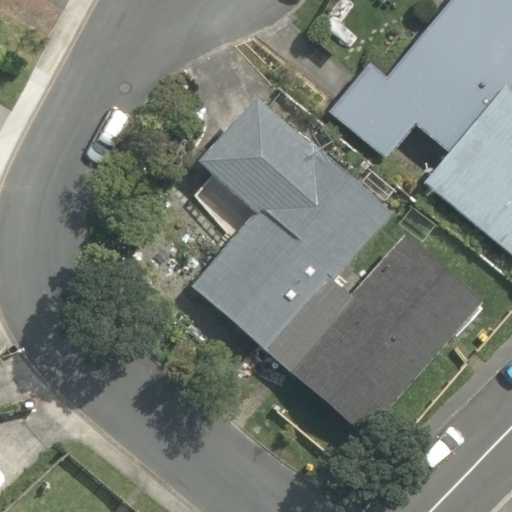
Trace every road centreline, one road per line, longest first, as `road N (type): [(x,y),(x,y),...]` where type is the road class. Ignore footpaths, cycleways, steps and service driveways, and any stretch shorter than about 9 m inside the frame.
road 1 (residential): [(260,511),(125,395),(51,307),(42,218),(83,112),(174,0)]
road 2 (residential): [(427,511),(511,426)]
